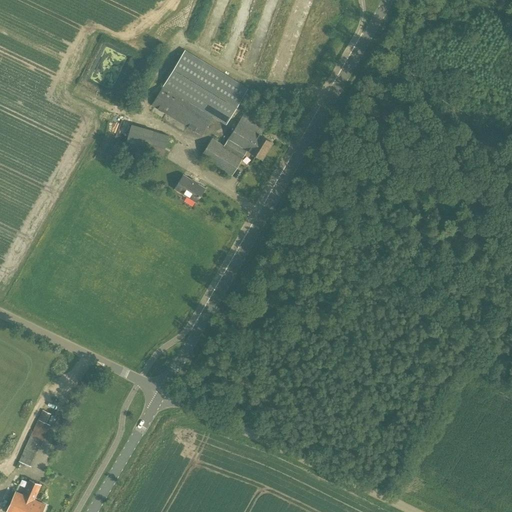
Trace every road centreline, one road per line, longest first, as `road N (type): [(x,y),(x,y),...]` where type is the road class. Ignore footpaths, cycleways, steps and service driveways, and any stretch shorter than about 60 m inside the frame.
road 1 (secondary): [(162,391),(387,0)]
road 2 (tertiary): [(412,511),(162,391)]
road 3 (unclassified): [(162,391),(0,313)]
road 4 (secondary): [(92,511),(162,391)]
